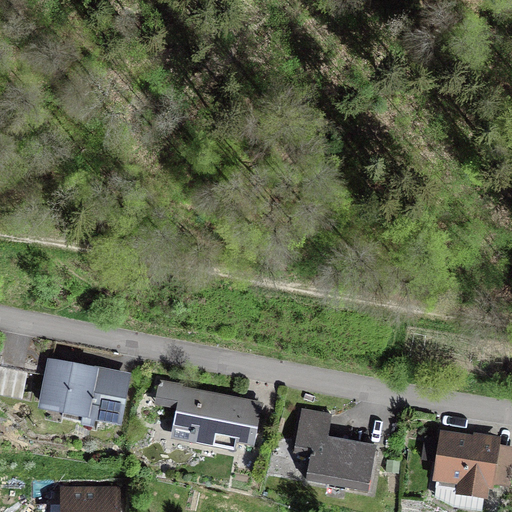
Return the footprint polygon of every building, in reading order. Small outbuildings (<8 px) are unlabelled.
[(94,370),(48,360),(37,411),(83,421),(82,427),(94,430),(95,423),(121,429),(133,375),(94,367),(94,370)] [(0,395),(23,401),(28,374),(0,367),(0,395)] [(170,440),(236,453),(237,445),(254,449),(263,403),(159,383),(154,406),(176,411),(170,440)] [(302,409),(293,454),(311,457),(306,483),(369,495),(377,447),(329,439),(333,415),(302,409)] [(510,490),(511,478),(511,447),(500,446),(502,439),(473,434),(473,437),(441,431),(432,483),(457,487),(456,497),(488,503),(490,492),(493,492),(494,487),(510,490)] [(121,511),(121,487),(60,487),(60,511),(121,511)]
